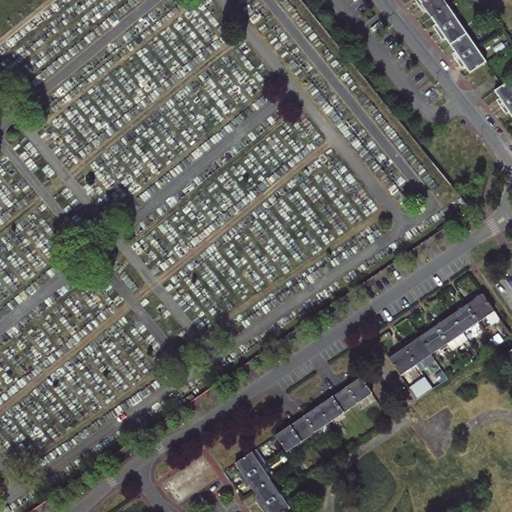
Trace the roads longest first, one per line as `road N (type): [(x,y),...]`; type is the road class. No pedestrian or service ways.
road 1 (residential): [(356,321),(134,467)]
road 2 (residential): [(378,0),(511,172)]
road 3 (residential): [(510,215),(356,321)]
road 4 (residential): [(356,321),(443,448)]
